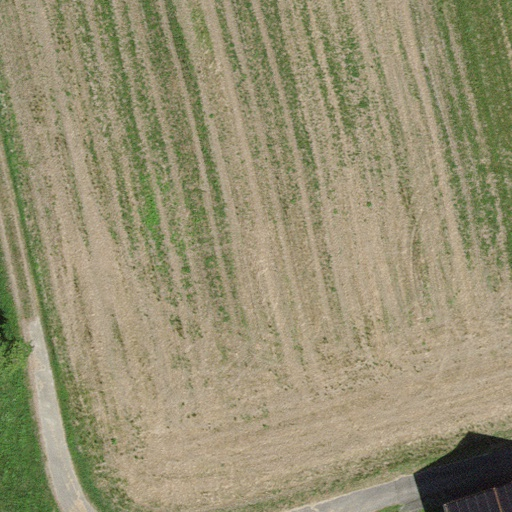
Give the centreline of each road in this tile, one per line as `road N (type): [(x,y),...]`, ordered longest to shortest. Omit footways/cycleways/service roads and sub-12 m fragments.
road 1 (track): [(88,511),(67,464),(0,180)]
road 2 (track): [(511,458),(302,511)]
